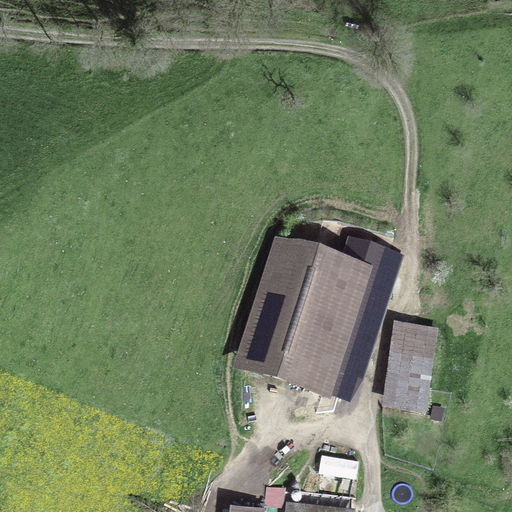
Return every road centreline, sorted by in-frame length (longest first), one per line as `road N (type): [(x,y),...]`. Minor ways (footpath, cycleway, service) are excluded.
road 1 (track): [(0,34),(118,47),(307,46),(381,70),(409,121),(412,167),(366,412)]
road 2 (track): [(366,412),(276,457),(229,511)]
